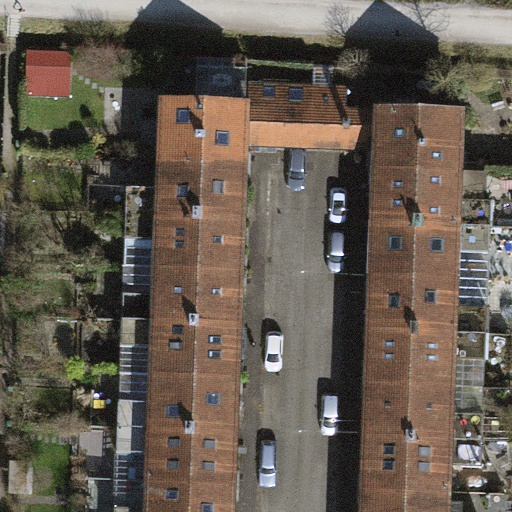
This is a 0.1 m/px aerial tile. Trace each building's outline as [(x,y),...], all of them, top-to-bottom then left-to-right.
[(18,92),(61,95),(64,56),(21,53),(18,92)] [(302,146),(304,87),(270,85),(269,107),(268,145),(302,146)] [(337,147),(338,109),(339,88),(304,87),(302,146),(337,147)] [(151,161),(236,164),(237,144),(268,145),(269,107),(238,106),(238,102),(153,99),(151,161)] [(367,148),(366,168),(451,171),(453,110),(368,107),(368,111),(338,109),(337,147),(367,148)] [(149,215),(234,218),(236,164),(151,161),(150,188),(119,187),(118,214),(149,215)] [(366,168),(364,221),(449,224),(481,225),(482,200),(450,199),(451,171),(366,168)] [(147,269),(232,272),(234,218),(149,215),(118,214),(116,267),(147,269)] [(364,221),(362,275),(447,278),(479,279),(481,225),(449,224),(364,221)] [(145,322),(231,325),(232,272),(147,269),(146,294),(115,293),(114,321),(145,322)] [(362,275),(360,329),(445,332),(477,333),(479,279),(447,278),(362,275)] [(143,375),(229,378),(231,325),(145,322),(114,321),(113,346),(144,347),(143,375)] [(360,329),(358,382),(443,385),(475,387),(477,333),(445,332),(360,329)] [(141,429),(227,432),(229,378),(143,375),(142,401),(111,400),(110,428),(141,429)] [(358,382),(356,436),(441,439),(473,440),(474,414),(442,412),(443,385),(358,382)] [(139,482),(225,485),(227,432),(141,429),(110,428),(109,452),(140,454),(139,482)] [(356,436),(354,490),(439,493),(440,466),(472,467),(473,440),(441,439),(356,436)] [(106,511),(223,511),(225,485),(139,482),(138,508),(107,507),(106,511)] [(354,490),(353,511),(438,511),(439,493),(354,490)]
